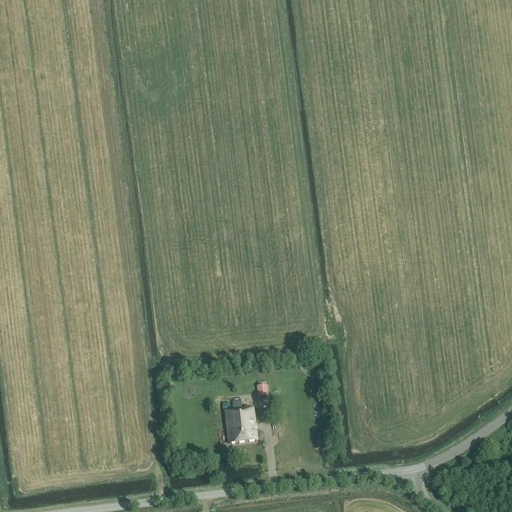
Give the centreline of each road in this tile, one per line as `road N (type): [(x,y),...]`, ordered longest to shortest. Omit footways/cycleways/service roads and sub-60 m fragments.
road 1 (unclassified): [(98,511),(408,470)]
road 2 (unclassified): [(408,470),(464,446),(511,409)]
